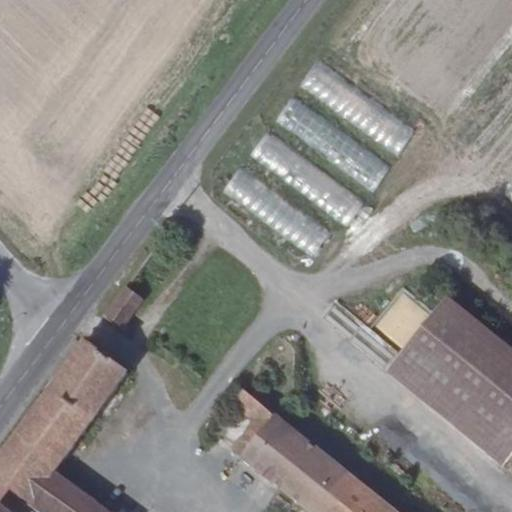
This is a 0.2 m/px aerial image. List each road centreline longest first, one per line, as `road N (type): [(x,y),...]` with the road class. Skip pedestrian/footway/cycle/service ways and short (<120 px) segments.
road 1 (unknown): [(163,179),(511,501)]
road 2 (tertiary): [(299,0),(52,326)]
